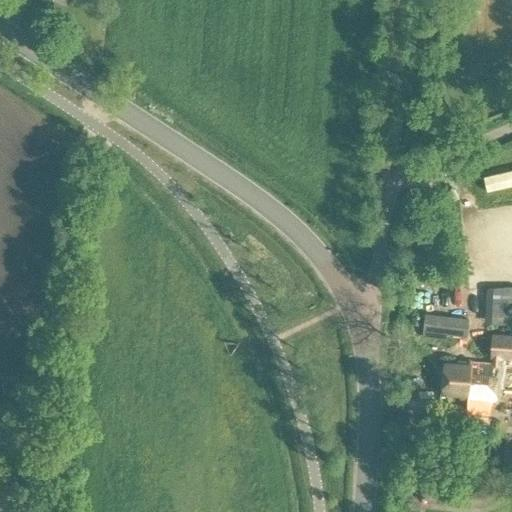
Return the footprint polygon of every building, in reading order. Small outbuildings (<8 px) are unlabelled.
[(408,298),(407,308),(425,314),(427,291),(403,289),(402,298),(408,298)] [(484,324),(507,326),(509,300),(486,298),(484,324)] [(425,314),(422,337),(446,340),(447,335),(467,337),(469,319),(425,314)] [(501,364),(499,364),(499,358),(511,358),(511,338),(493,337),(492,357),(494,357),(494,363),(470,362),(469,366),(445,365),(443,394),(467,395),(467,400),(490,402),(499,403),(501,364)] [(490,402),(467,400),(466,413),(489,414),(490,402)]
